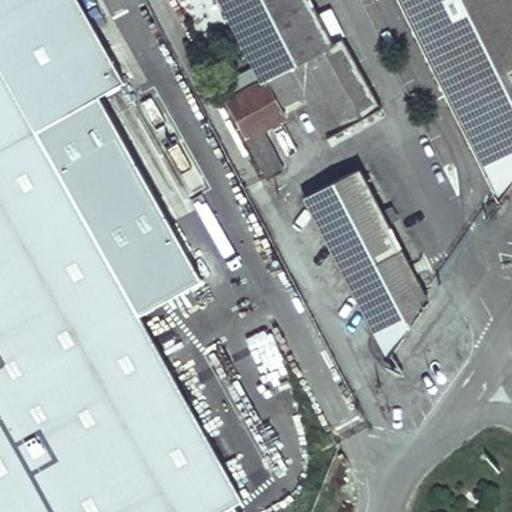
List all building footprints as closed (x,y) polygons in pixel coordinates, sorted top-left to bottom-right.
[(0,0),(0,511),(219,511),(236,503),(240,501),(34,132),(122,83),(75,0),(0,0)] [(215,0),(258,83),(341,39),(327,13),(317,17),(308,0),(215,0)] [(511,55),(484,0),(399,0),(497,197),(511,177),(511,55)] [(511,0),(484,0),(511,55),(511,0)] [(283,120),(277,108),(302,94),(326,139),(379,112),(341,39),(258,83),(226,101),(266,180),(279,174),(258,133),(283,120)] [(428,306),(361,175),(306,202),(386,359),(428,306)] [(241,511),(236,503),(219,511),(241,511)]
